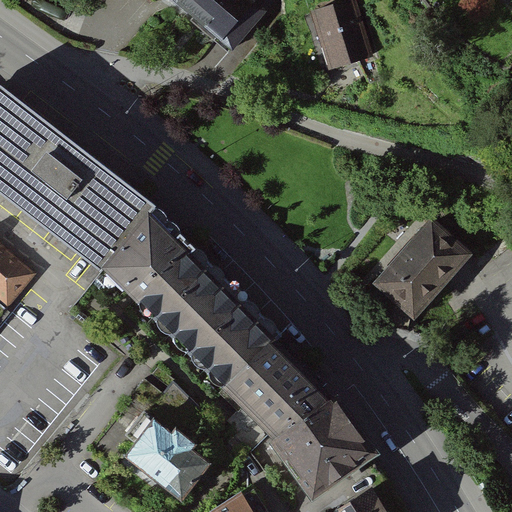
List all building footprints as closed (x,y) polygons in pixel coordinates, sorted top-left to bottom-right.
[(263,0),(181,0),(240,49),(274,9),(263,0)] [(363,0),(359,0),(320,13),(338,69),(381,55),(363,0)] [(155,206),(0,84),(0,194),(101,272),(105,267),(155,206)] [(281,332),(155,206),(105,267),(225,388),(274,339),(281,332)] [(432,224),(380,283),(414,313),(466,254),(432,224)] [(0,316),(36,273),(0,244),(0,316)] [(274,339),(225,388),(272,433),(276,439),(333,396),(274,339)] [(371,450),(333,396),(276,439),(313,491),(371,450)] [(169,432),(152,418),(121,457),(179,504),(211,464),(191,448),(197,442),(175,424),(169,432)] [(384,511),(372,493),(342,511),(384,511)] [(249,511),(240,497),(217,511),(249,511)]
